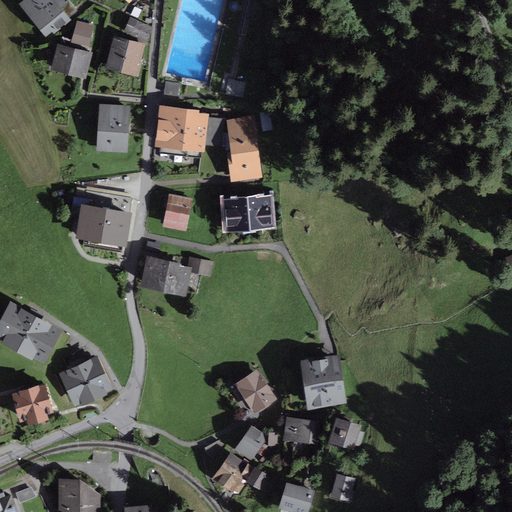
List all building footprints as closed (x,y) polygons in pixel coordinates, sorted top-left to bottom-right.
[(53,26),(54,29),(68,18),(67,16),(76,8),(68,0),(66,0),(65,2),(63,0),(26,0),(24,2),(24,1),(21,3),(45,33),(53,26)] [(247,0),(239,33),(246,35),(249,19),(255,20),(259,0),(247,0)] [(132,19),(127,30),(146,39),(151,28),(132,19)] [(79,22),(74,40),(87,44),(92,26),(79,22)] [(122,69),(129,41),(115,37),(107,65),(122,69)] [(129,41),(122,69),(138,73),(141,62),(140,61),(144,45),(140,44),(129,41)] [(56,66),(83,73),(89,50),(78,47),(77,51),(60,46),(60,48),(55,46),(51,62),(57,64),(56,66)] [(166,81),(165,93),(178,95),(179,83),(166,81)] [(103,105),(100,147),(124,148),(125,132),(126,132),(127,107),(103,105)] [(201,157),(203,144),(206,116),(189,114),(189,111),(164,108),(161,152),(201,157)] [(225,118),(206,116),(203,144),(222,146),(225,118)] [(235,142),(254,139),(251,120),(232,123),(235,142)] [(236,151),(232,152),(236,177),(255,175),(254,170),(258,170),(254,139),(235,142),(236,151)] [(131,198),(86,191),(85,196),(76,194),(73,210),(83,212),(79,234),(86,235),(84,244),(121,250),(123,240),(124,241),(131,198)] [(229,226),(270,222),(268,197),(253,199),(253,196),(245,197),(245,199),(227,201),(229,226)] [(167,223),(183,226),(189,200),(173,197),(167,223)] [(173,286),(172,288),(197,294),(202,272),(209,273),(212,262),(190,257),(188,269),(171,266),(172,262),(151,258),(146,283),(156,285),(156,282),(173,286)] [(40,319),(41,317),(31,311),(30,313),(12,304),(0,324),(0,333),(43,357),(58,329),(40,319)] [(307,361),(313,403),(339,399),(333,357),(307,361)] [(64,373),(77,400),(109,385),(95,358),(85,363),(83,358),(72,364),(74,368),(64,373)] [(345,398),(354,397),(351,375),(348,376),(346,358),(338,360),(341,378),(342,377),(345,398)] [(256,373),(240,382),(258,411),(267,405),(265,402),(274,396),(271,392),(269,393),(256,373)] [(46,391),(40,393),(41,396),(29,400),(36,424),(65,416),(58,391),(47,394),(46,391)] [(305,440),(318,442),(320,422),(289,417),(286,437),(295,439),(295,441),(305,442),(305,440)] [(339,420),(333,439),(353,445),(354,442),(359,444),(363,433),(357,431),(358,426),(339,420)] [(240,449),(251,456),(265,437),(254,429),(240,449)] [(212,453),(220,459),(230,446),(223,441),(211,447),(212,453)] [(111,451),(94,450),(93,460),(111,462),(111,451)] [(253,474),(256,469),(249,464),(248,466),(247,465),(249,462),(245,458),(242,461),(233,454),(216,478),(225,486),(227,483),(238,491),(243,485),(239,482),(247,469),(253,474)] [(256,469),(253,474),(250,479),(263,487),(269,477),(256,469)] [(338,475),(333,493),(346,497),(345,501),(350,502),(353,492),(350,491),(353,479),(338,475)] [(96,511),(97,495),(89,495),(89,488),(75,479),(62,479),(62,505),(67,505),(66,511),(96,511)] [(306,511),(313,490),(288,483),(282,504),(283,504),(283,503),(296,507),(295,510),(297,511),(297,510),(301,511),(306,511)] [(31,488),(17,493),(21,501),(35,495),(31,488)] [(3,489),(0,490),(0,511),(17,511),(10,494),(6,496),(3,489)]
